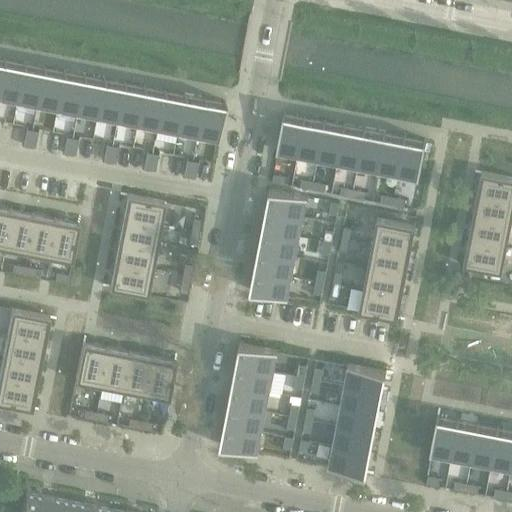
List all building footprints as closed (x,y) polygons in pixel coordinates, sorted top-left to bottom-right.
[(4,61),(0,83),(0,97),(17,101),(24,64),(4,61)] [(24,64),(17,101),(37,105),(44,68),(24,64)] [(44,68),(37,105),(57,108),(64,72),(44,68)] [(64,72),(57,108),(77,112),(84,76),(64,72)] [(84,76),(77,112),(98,116),(105,80),(84,76)] [(105,80),(98,116),(118,120),(125,84),(105,80)] [(125,84),(118,120),(138,124),(145,88),(125,84)] [(145,88),(138,124),(158,128),(165,91),(145,88)] [(165,91),(158,128),(178,132),(185,95),(165,91)] [(185,95),(178,132),(198,136),(205,99),(185,95)] [(205,99),(198,136),(218,139),(225,103),(205,99)] [(284,114),(277,151),(298,155),(305,118),(284,114)] [(305,118),(298,155),(318,158),(325,122),(305,118)] [(325,122),(318,158),(338,162),(345,126),(325,122)] [(345,126),(338,162),(358,166),(365,130),(345,126)] [(26,129),(24,137),(36,139),(38,132),(26,129)] [(365,130),(358,166),(378,170),(385,134),(365,130)] [(385,134),(378,170),(398,174),(405,138),(385,134)] [(24,137),(23,145),(35,147),(36,139),(24,137)] [(66,137),(65,145),(76,147),(78,139),(66,137)] [(405,138),(398,174),(419,178),(426,144),(426,142),(405,138)] [(65,145),(63,153),(75,155),(76,147),(65,145)] [(106,145),(104,153),(116,155),(118,147),(106,145)] [(146,152),(145,160),(157,163),(158,155),(146,152)] [(104,153),(103,160),(115,163),(116,155),(104,153)] [(145,160),(143,168),(155,171),(157,163),(145,160)] [(186,160),(185,168),(197,170),(198,163),(186,160)] [(185,168),(183,176),(195,178),(197,170),(185,168)] [(274,174),(273,182),(285,184),(286,176),(274,174)] [(511,179),(483,174),(479,197),(511,203),(511,179)] [(302,179),(300,187),(312,190),(314,182),(302,179)] [(314,182),(312,190),(324,192),(326,184),(314,182)] [(342,187),(340,195),(352,197),(354,189),(342,187)] [(271,189),(267,210),(303,217),(307,196),(271,189)] [(354,189),(352,197),(364,200),(366,192),(354,189)] [(128,195),(124,219),(160,226),(164,202),(128,195)] [(382,195),(380,203),(392,205),(394,197),(382,195)] [(394,197),(392,205),(404,207),(406,199),(394,197)] [(511,218),(511,203),(479,197),(475,219),(511,226),(511,218)] [(331,202),(329,214),(337,215),(339,203),(331,202)] [(0,246),(3,247),(10,211),(0,209),(0,246)] [(267,210),(263,230),(299,237),(303,217),(267,210)] [(33,216),(10,211),(3,247),(26,252),(33,216)] [(56,220),(33,216),(26,252),(49,256),(56,220)] [(193,218),(191,230),(199,231),(201,219),(193,218)] [(160,226),(124,219),(120,240),(156,248),(160,226)] [(511,226),(475,219),(470,242),(506,249),(511,226)] [(78,225),(56,220),(49,256),(71,261),(78,225)] [(378,220),(373,244),(410,251),(414,227),(378,220)] [(350,239),(359,240),(361,227),(353,226),(350,239)] [(191,230),(188,242),(197,243),(199,231),(191,230)] [(263,230),(259,250),(295,257),(299,237),(263,230)] [(326,230),(324,242),(332,243),(334,231),(326,230)] [(342,239),(340,251),(348,252),(350,240),(342,239)] [(156,248),(120,240),(116,262),(152,270),(156,248)] [(324,242),(321,254),(329,255),(332,243),(324,242)] [(506,249),(470,242),(466,265),(502,272),(506,249)] [(410,251),(373,244),(369,266),(405,273),(410,251)] [(259,250),(255,270),(291,277),(295,257),(259,250)] [(152,270),(116,262),(111,287),(147,294),(152,270)] [(184,263),(182,275),(190,277),(192,265),(184,263)] [(13,264),(11,272),(23,274),(25,266),(13,264)] [(25,266),(23,274),(35,276),(37,268),(25,266)] [(405,273),(369,266),(365,289),(401,295),(405,273)] [(255,270),(251,291),(287,298),(291,277),(255,270)] [(318,270),(316,282),(324,283),(326,271),(318,270)] [(56,272),(55,280),(66,282),(68,274),(56,272)] [(335,272),(333,284),(341,285),(341,284),(343,273),(335,272)] [(182,275),(180,287),(188,289),(190,277),(182,275)] [(316,282),(314,294),(322,295),(324,283),(316,282)] [(333,284),(331,296),(339,297),(341,285),(333,284)] [(401,295),(365,289),(361,312),(396,319),(401,295)] [(12,310),(8,333),(44,340),(48,317),(12,310)] [(44,340),(8,333),(3,355),(39,363),(44,340)] [(83,343),(75,381),(102,386),(109,348),(83,343)] [(241,344),(237,365),(273,372),(277,351),(241,344)] [(102,386),(99,398),(120,402),(123,390),(130,352),(109,348),(102,386)] [(130,352),(123,390),(146,395),(153,356),(130,352)] [(39,363),(3,355),(0,372),(0,378),(35,385),(39,363)] [(153,356),(146,395),(167,399),(168,399),(175,361),(153,356)] [(299,364),(297,376),(305,378),(307,366),(299,364)] [(349,364),(345,385),(381,392),(385,371),(349,364)] [(237,365),(233,385),(269,392),(273,372),(237,365)] [(315,368),(313,379),(321,381),(323,369),(315,368)] [(297,376),(295,388),(303,390),(305,378),(297,376)] [(35,385),(0,378),(0,402),(30,408),(35,385)] [(313,379),(311,391),(319,393),(321,381),(313,379)] [(233,385),(229,405),(265,412),(269,392),(233,385)] [(345,385),(341,405),(377,412),(381,392),(345,385)] [(292,404),(289,416),(297,418),(300,406),(292,404)] [(229,405),(225,425),(261,432),(265,412),(229,405)] [(341,405),(337,425),(373,432),(377,412),(341,405)] [(308,408),(305,419),(313,421),(316,409),(308,408)] [(85,409),(83,417),(95,420),(97,412),(85,409)] [(97,412),(95,420),(107,422),(109,414),(97,412)] [(289,416),(287,428),(295,430),(297,418),(289,416)] [(437,417),(430,455),(451,459),(458,421),(437,417)] [(129,418),(128,426),(140,428),(141,420),(129,418)] [(305,419),(303,431),(311,433),(313,421),(305,419)] [(141,420),(140,428),(152,431),(153,423),(141,420)] [(458,421),(451,459),(471,463),(478,425),(458,421)] [(225,425),(222,444),(258,451),(261,432),(225,425)] [(337,425),(333,445),(369,452),(373,432),(337,425)] [(478,425),(471,463),(491,466),(498,429),(478,425)] [(511,431),(498,429),(491,466),(511,470),(511,464),(511,431)] [(286,436),(283,448),(291,450),(293,438),(286,436)] [(302,440),(299,452),(307,453),(310,441),(302,440)] [(333,445),(329,463),(365,471),(369,452),(333,445)] [(428,476),(427,484),(439,486),(440,478),(428,476)] [(455,481),(454,489),(466,491),(467,483),(455,481)] [(467,483),(466,491),(478,494),(479,486),(467,483)] [(495,489),(494,497),(506,499),(507,491),(495,489)] [(44,511),(48,497),(26,493),(21,511),(44,511)] [(67,511),(69,501),(48,497),(44,511),(67,511)] [(88,511),(90,505),(69,501),(67,511),(88,511)]
